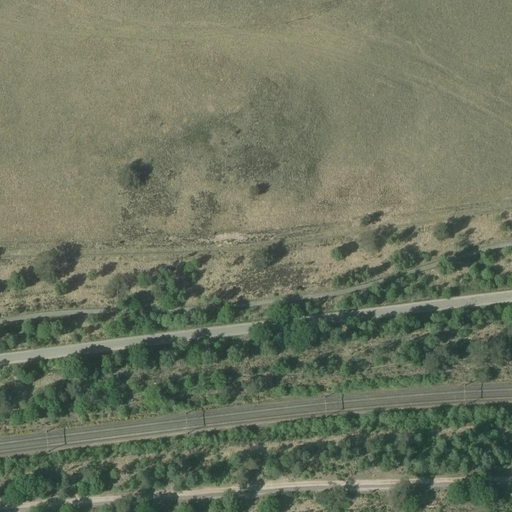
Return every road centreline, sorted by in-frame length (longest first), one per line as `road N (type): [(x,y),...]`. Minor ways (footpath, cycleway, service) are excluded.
road 1 (tertiary): [(0,359),(511,297)]
road 2 (track): [(0,505),(511,479)]
